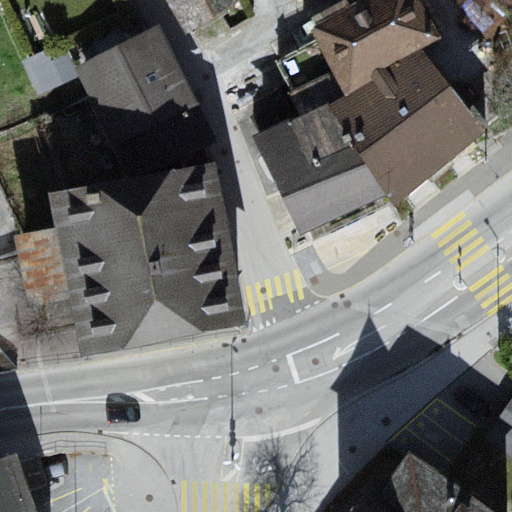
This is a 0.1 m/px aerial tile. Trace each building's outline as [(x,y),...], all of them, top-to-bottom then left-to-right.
[(243,0),(165,0),(187,39),(247,6),(243,0)] [(425,0),(392,0),(320,33),(362,100),(429,57),(450,41),(425,0)] [(158,36),(78,73),(144,192),(218,151),(158,36)] [(362,100),(339,114),(406,211),(498,134),(429,57),(362,100)] [(339,114),(267,140),(315,244),(360,229),(363,217),(399,203),(339,114)] [(144,192),(62,205),(103,354),(255,329),(221,179),(144,192)] [(511,402),(487,438),(511,455),(511,402)] [(479,511),(401,455),(359,511),(479,511)] [(41,511),(26,470),(0,475),(0,511),(41,511)]
